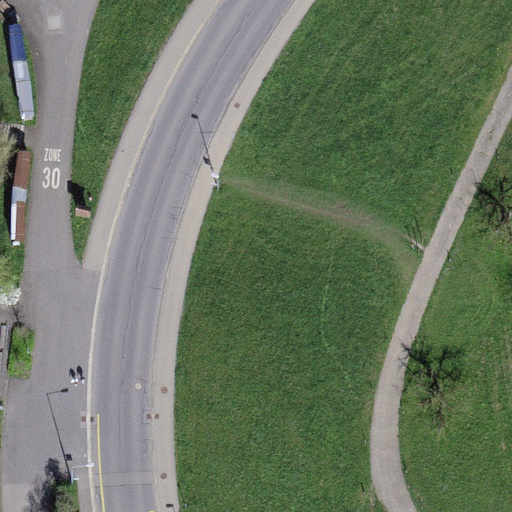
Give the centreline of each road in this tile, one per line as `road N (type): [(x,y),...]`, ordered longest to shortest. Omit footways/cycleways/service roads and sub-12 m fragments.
road 1 (residential): [(129,332),(148,236),(178,147),(232,38),(263,0)]
road 2 (residential): [(71,0),(53,142),(55,322)]
road 3 (track): [(433,261),(399,362),(387,445),(410,511)]
road 4 (residential): [(28,511),(27,449),(55,322)]
road 5 (residential): [(132,511),(129,332)]
road 6 (track): [(511,103),(433,261)]
